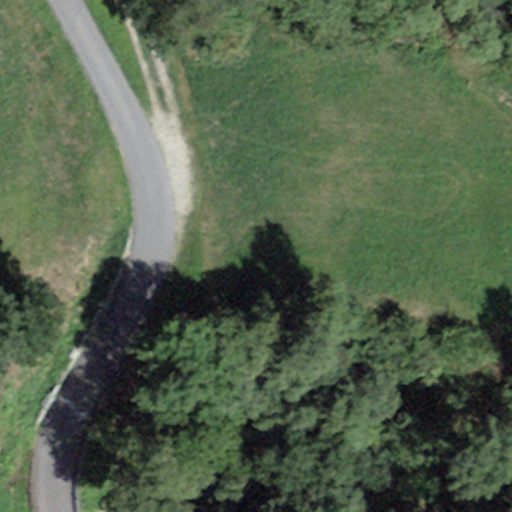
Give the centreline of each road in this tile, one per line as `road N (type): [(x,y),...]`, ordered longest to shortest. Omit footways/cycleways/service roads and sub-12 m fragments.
road 1 (unclassified): [(55,511),(51,455),(149,235),(147,166),(62,0)]
road 2 (track): [(147,166),(165,132),(164,111),(128,0)]
